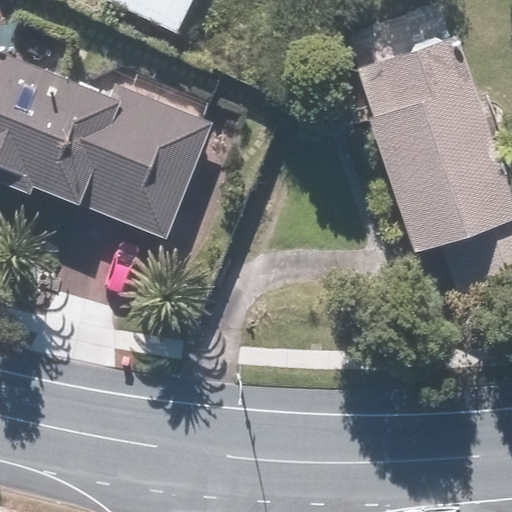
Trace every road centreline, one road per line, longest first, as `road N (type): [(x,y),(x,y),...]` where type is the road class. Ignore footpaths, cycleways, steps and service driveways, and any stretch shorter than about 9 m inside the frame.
road 1 (residential): [(215,458),(511,450)]
road 2 (residential): [(0,415),(215,458)]
